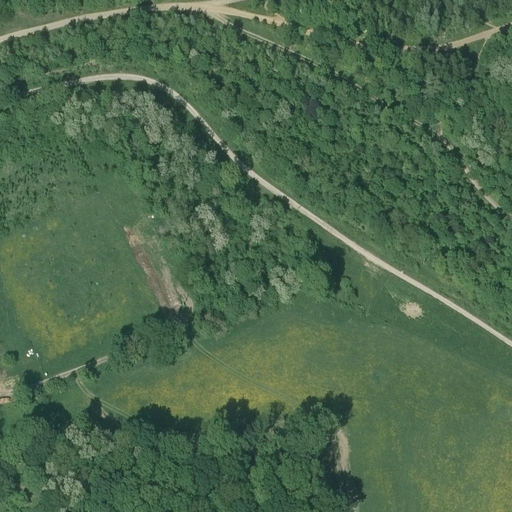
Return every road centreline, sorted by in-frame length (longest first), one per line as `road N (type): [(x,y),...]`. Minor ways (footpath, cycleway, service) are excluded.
road 1 (track): [(0,98),(107,76),(172,91),(263,183),(511,345)]
road 2 (track): [(215,6),(369,47),(425,49),(492,32)]
road 3 (track): [(177,5),(273,44),(432,130)]
road 4 (track): [(0,44),(78,19),(177,5)]
road 5 (track): [(432,130),(511,226)]
